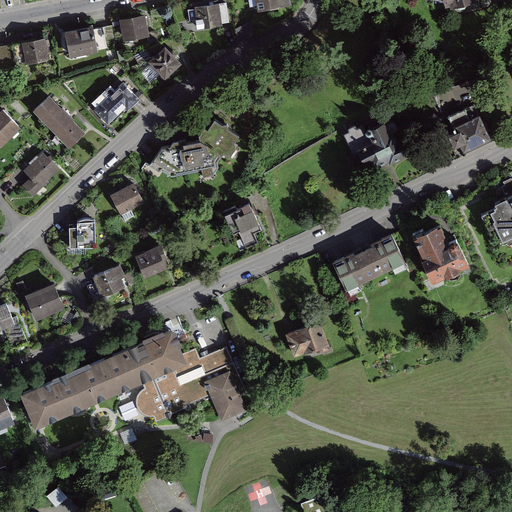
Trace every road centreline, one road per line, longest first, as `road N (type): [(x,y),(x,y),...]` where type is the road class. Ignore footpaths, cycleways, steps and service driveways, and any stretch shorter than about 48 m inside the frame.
road 1 (residential): [(511,145),(95,334)]
road 2 (residential): [(29,233),(176,99),(295,28),(317,0)]
road 3 (unclassified): [(29,233),(69,275),(95,334)]
